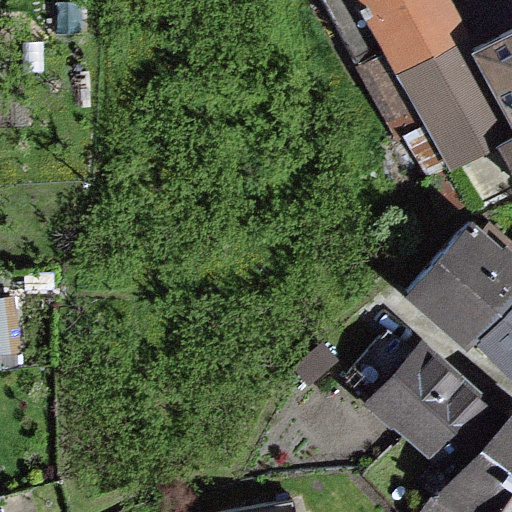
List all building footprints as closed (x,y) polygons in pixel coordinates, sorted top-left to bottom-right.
[(475,0),(375,0),(411,58),(475,22),(485,14),(475,0)] [(511,15),(482,35),(511,86),(511,15)] [(511,86),(482,35),(475,22),(411,58),(462,147),(511,118),(511,86)] [(511,290),(511,237),(475,203),(406,278),(470,336),(479,326),(511,290)] [(40,274),(0,277),(0,341),(47,336),(40,274)] [(511,290),(479,326),(511,356),(511,290)] [(484,396),(416,334),(365,388),(433,451),(484,396)] [(467,511),(511,454),(511,393),(509,391),(416,511),(467,511)] [(511,511),(511,465),(483,511),(511,511)]
